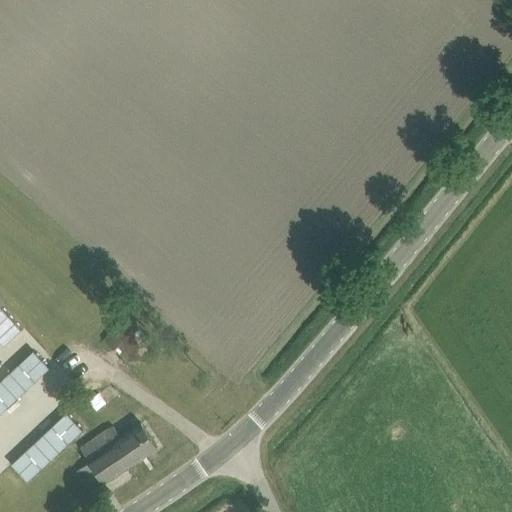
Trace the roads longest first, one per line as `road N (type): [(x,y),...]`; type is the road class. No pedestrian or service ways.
road 1 (tertiary): [(236,438),(300,373),(511,118)]
road 2 (tertiary): [(132,511),(236,438)]
